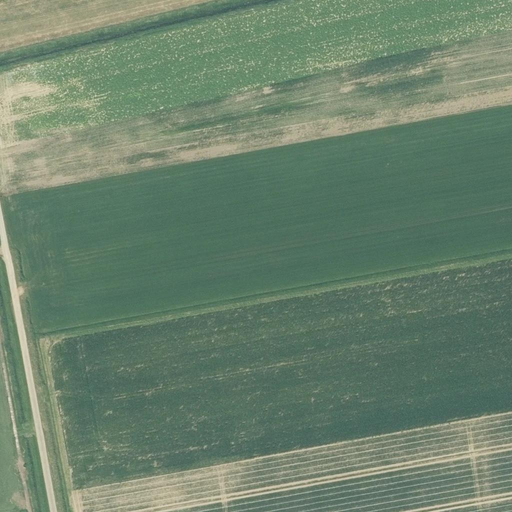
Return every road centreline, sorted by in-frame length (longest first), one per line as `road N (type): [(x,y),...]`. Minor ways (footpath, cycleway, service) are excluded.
road 1 (unclassified): [(52,511),(0,220)]
road 2 (track): [(29,511),(0,346)]
